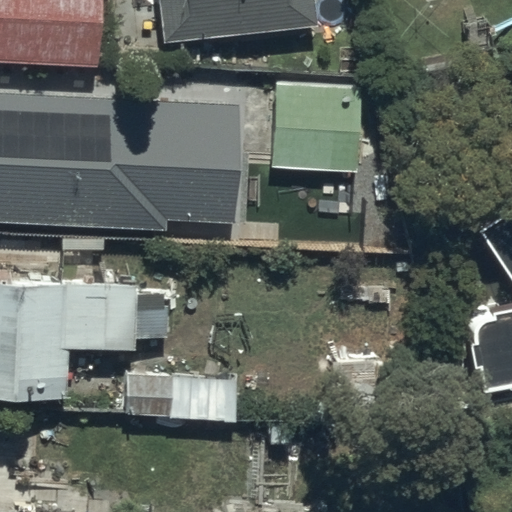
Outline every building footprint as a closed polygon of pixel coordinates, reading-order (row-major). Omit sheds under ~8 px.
[(0,0),(0,53),(98,55),(98,0),(0,0)] [(158,0),(162,37),(318,22),(316,0),(158,0)] [(275,76),(271,162),(382,166),(385,80),(275,76)] [(244,96),(0,88),(0,215),(240,223),(244,96)] [(511,199),(474,222),(511,274),(511,301),(463,317),(481,386),(511,379),(511,199)] [(167,337),(169,291),(138,290),(139,280),(0,277),(0,391),(64,393),(65,345),(137,346),(137,336),(167,337)] [(233,377),(121,369),(118,408),(230,417),(233,377)]
